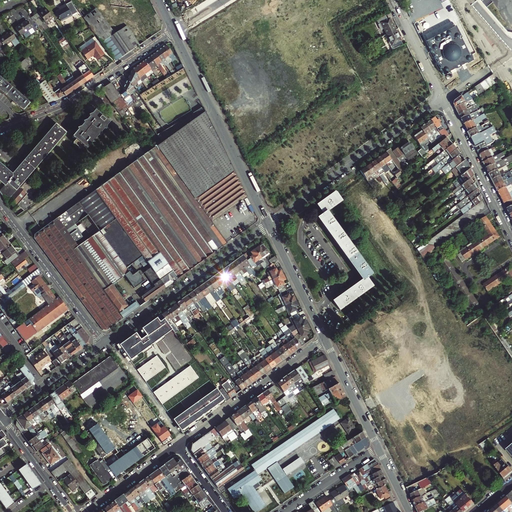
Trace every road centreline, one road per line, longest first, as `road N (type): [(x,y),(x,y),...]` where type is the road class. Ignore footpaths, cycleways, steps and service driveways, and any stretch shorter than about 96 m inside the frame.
road 1 (tertiary): [(268,224),(173,31)]
road 2 (residential): [(268,224),(443,99)]
road 3 (residential): [(104,344),(268,224)]
road 4 (residential): [(0,131),(72,101),(173,31)]
road 5 (residential): [(177,446),(324,338)]
road 6 (residential): [(104,344),(0,202)]
road 7 (residential): [(443,99),(510,233)]
road 8 (tertiary): [(324,338),(268,224)]
road 9 (unknown): [(19,228),(116,154)]
road 10 (tertiary): [(377,447),(324,338)]
